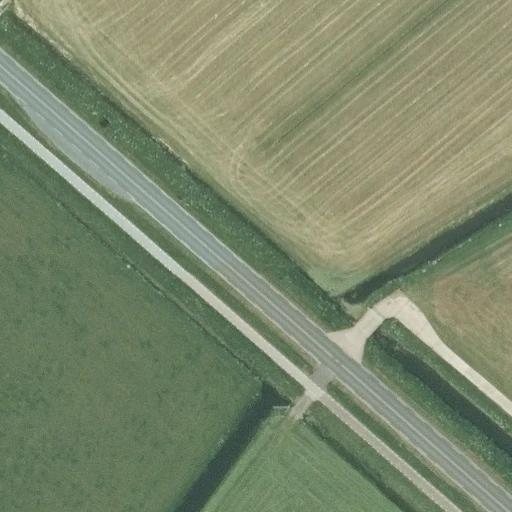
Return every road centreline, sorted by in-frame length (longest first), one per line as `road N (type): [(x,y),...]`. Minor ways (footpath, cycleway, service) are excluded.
road 1 (primary): [(505,511),(0,67)]
road 2 (track): [(247,471),(330,357)]
